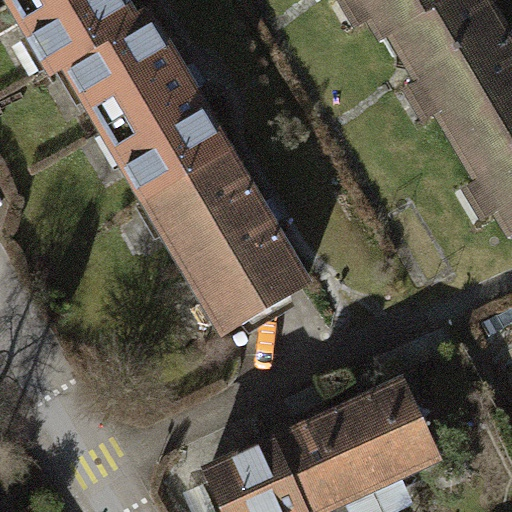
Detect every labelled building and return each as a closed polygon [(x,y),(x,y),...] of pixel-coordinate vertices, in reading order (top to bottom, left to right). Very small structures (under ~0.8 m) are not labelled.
[(140,14),(131,0),(14,0),(52,64),(67,56),(140,14)] [(448,0),(356,0),(381,40),(393,33),(448,0)] [(511,101),(511,23),(498,0),(448,0),(393,33),(454,136),(511,101)] [(235,145),(155,5),(140,14),(67,56),(148,195),(235,145)] [(511,101),(454,136),(511,232),(511,101)] [(316,284),(235,145),(148,195),(229,334),(245,324),(316,284)] [(442,458),(404,377),(339,408),(377,488),(442,458)] [(326,511),(377,488),(339,408),(274,438),(308,511),(326,511)] [(308,511),(274,438),(209,469),(229,511),(308,511)]
